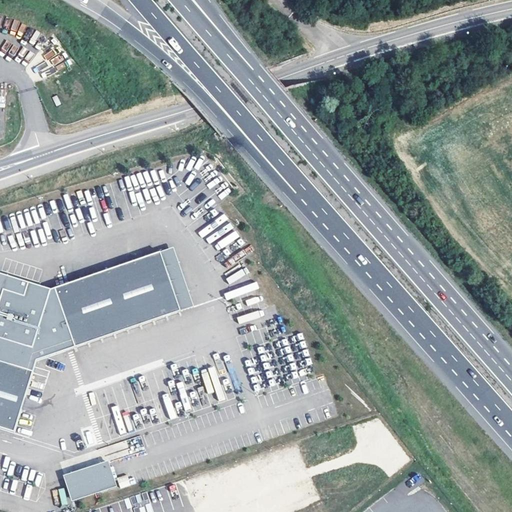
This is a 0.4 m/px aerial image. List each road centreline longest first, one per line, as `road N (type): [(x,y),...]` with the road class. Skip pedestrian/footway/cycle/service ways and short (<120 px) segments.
road 1 (tertiary): [(511,9),(337,57),(42,155)]
road 2 (motorway): [(511,380),(297,135)]
road 3 (motorway): [(303,189),(511,422)]
road 4 (motorway): [(90,0),(303,189)]
road 5 (motorway): [(139,0),(303,189)]
road 6 (motorway): [(297,135),(178,0)]
road 7 (motorway): [(297,135),(200,0)]
